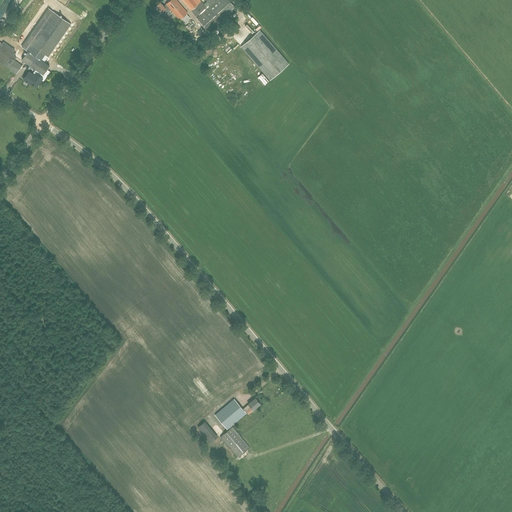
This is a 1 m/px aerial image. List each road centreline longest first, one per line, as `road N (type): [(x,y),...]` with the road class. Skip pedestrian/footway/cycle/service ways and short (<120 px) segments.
road 1 (unclassified): [(400,511),(127,190),(41,122)]
road 2 (unclassified): [(41,122),(127,0)]
